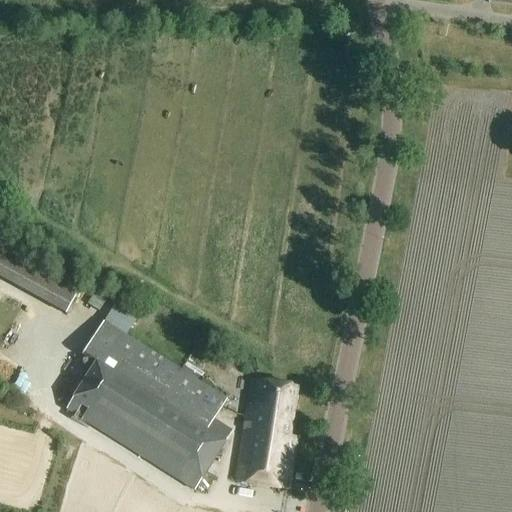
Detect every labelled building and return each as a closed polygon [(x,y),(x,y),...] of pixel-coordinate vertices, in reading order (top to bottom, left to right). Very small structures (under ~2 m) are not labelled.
[(0,240),(0,280),(66,316),(83,285),(0,240)] [(96,291),(87,306),(99,313),(108,299),(96,291)] [(0,341),(4,343),(27,302),(18,297),(0,328),(0,341)] [(95,365),(66,412),(195,493),(234,431),(215,420),(227,399),(128,338),(128,337),(110,326),(105,322),(83,357),(95,365)] [(296,389),(251,382),(236,483),(288,491),(296,437),(289,436),(296,389)]
